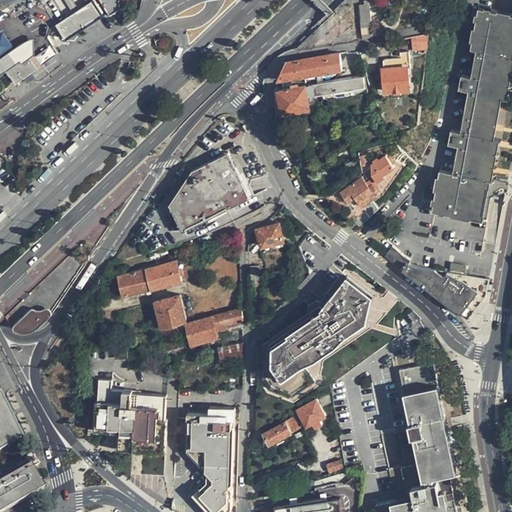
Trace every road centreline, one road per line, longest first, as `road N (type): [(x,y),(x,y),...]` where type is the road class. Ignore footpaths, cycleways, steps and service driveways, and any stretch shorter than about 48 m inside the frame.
road 1 (primary): [(47,334),(175,140),(267,32)]
road 2 (primary): [(0,289),(267,32)]
road 3 (residential): [(263,133),(299,207),(409,291),(472,352),(492,356)]
road 4 (primary): [(182,71),(0,245)]
road 5 (residential): [(263,133),(269,71),(279,59),(427,27)]
road 6 (primary): [(145,511),(78,447),(41,397),(34,365),(47,334)]
road 7 (secondary): [(0,341),(52,440),(63,506)]
road 8 (unclassified): [(492,356),(486,414),(502,511)]
road 9 (unknown): [(250,326),(266,323),(355,250)]
